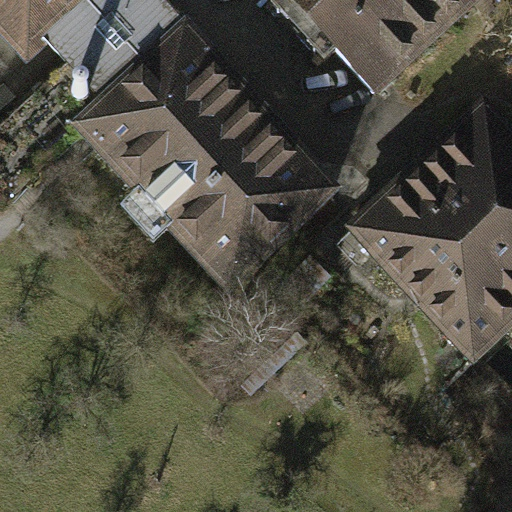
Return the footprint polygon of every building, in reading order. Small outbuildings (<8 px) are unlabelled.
[(0,0),(0,38),(8,48),(39,20),(60,0),(0,0)] [(179,26),(155,0),(60,0),(39,20),(105,93),(128,72),(179,26)] [(477,0),(288,0),(374,94),(477,0)] [(179,26),(128,72),(265,222),(316,176),(179,26)] [(215,268),(265,222),(128,72),(105,93),(78,117),(215,268)] [(511,138),(483,107),(354,226),(476,357),(489,345),(511,323),(511,138)]
